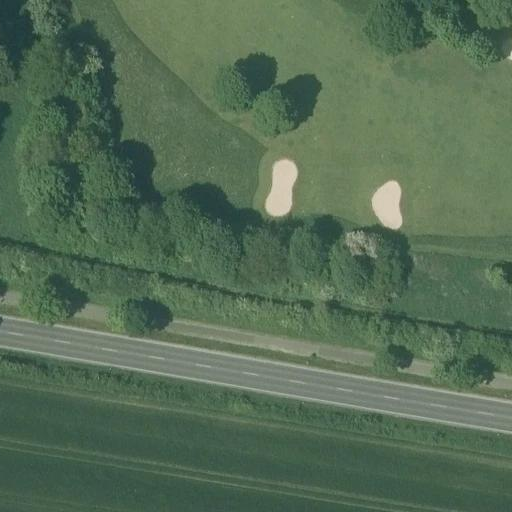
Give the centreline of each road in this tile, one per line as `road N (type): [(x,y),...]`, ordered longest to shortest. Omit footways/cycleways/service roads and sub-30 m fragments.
road 1 (unknown): [(0,232),(511,336)]
road 2 (secondary): [(511,418),(0,331)]
